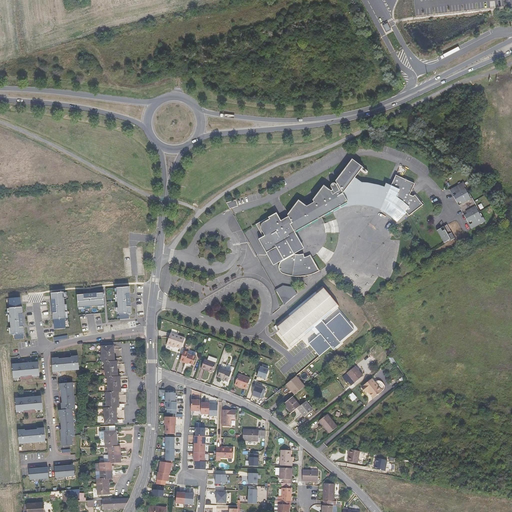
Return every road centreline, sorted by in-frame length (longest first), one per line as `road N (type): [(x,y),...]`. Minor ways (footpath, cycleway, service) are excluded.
road 1 (primary): [(511,39),(371,109)]
road 2 (primary): [(154,103),(0,89)]
road 3 (primary): [(371,109),(511,51)]
road 4 (primary): [(0,100),(89,109),(146,128)]
road 5 (residential): [(187,384),(183,478),(204,479),(200,511)]
road 6 (residential): [(151,330),(165,185)]
road 7 (residential): [(301,443),(250,407),(187,384)]
